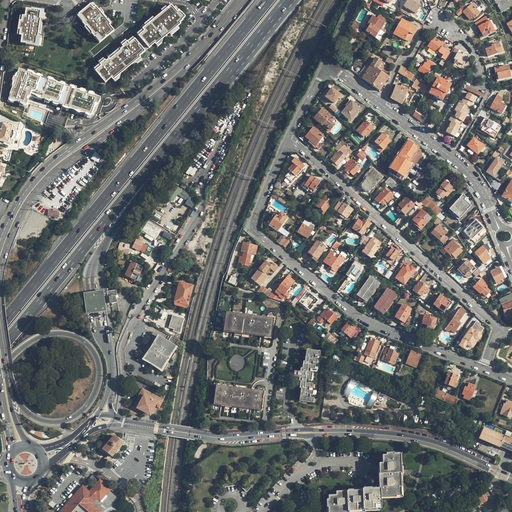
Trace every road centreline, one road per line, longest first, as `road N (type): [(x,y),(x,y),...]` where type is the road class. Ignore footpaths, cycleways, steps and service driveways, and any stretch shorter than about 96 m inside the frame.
road 1 (motorway): [(268,0),(0,326)]
road 2 (tertiary): [(130,424),(215,437),(413,438),(511,478)]
road 3 (primary): [(0,274),(12,230),(37,188),(168,85),(246,0)]
road 4 (residential): [(287,138),(254,216),(257,233),(354,314),(484,369)]
road 5 (primary): [(237,0),(165,77),(45,168),(4,229)]
road 6 (residential): [(499,335),(287,138)]
road 7 (motorway): [(110,390),(97,256),(182,127)]
road 8 (motorway): [(0,349),(182,127)]
road 9 (motorway): [(0,370),(39,336),(73,335),(90,346),(98,365),(93,395),(74,415),(50,422),(29,414),(6,373)]
road 10 (residential): [(382,103),(400,60),(431,23),(460,32),(476,54),(487,96),(452,157)]
road 11 (residential): [(117,417),(122,343),(197,220),(203,192)]
road 12 (motorway): [(182,127),(287,0)]
